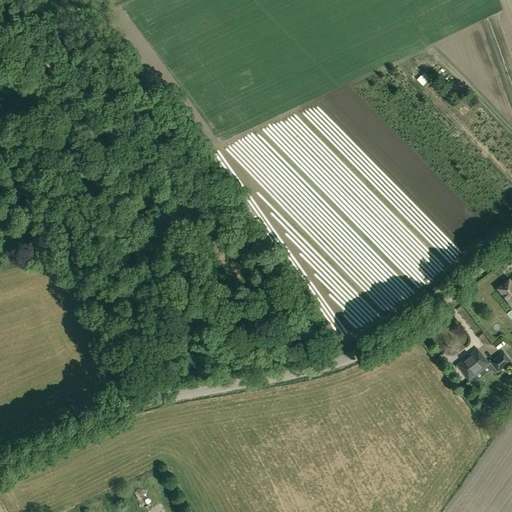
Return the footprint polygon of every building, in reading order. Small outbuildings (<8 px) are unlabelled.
[(438,56),(432,60),(439,72),(445,68),(438,56)] [(420,78),(426,84),(433,78),(427,71),(420,78)] [(511,278),(511,280),(510,279),(499,289),(511,304),(511,278)] [(340,300),(334,304),(340,312),(346,308),(340,300)] [(491,363),(479,349),(459,365),(470,380),(491,363)] [(511,360),(505,352),(492,362),(500,372),(511,361),(511,360)]
